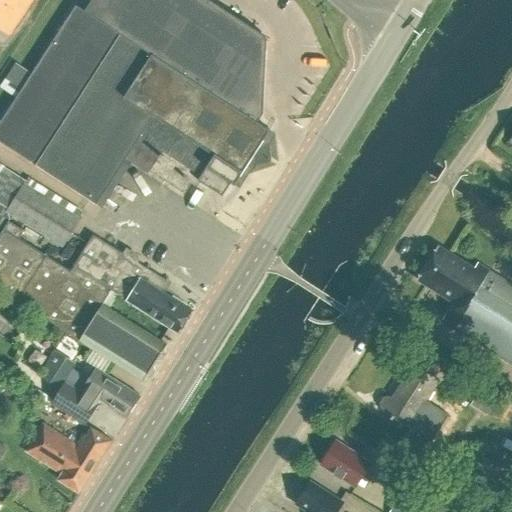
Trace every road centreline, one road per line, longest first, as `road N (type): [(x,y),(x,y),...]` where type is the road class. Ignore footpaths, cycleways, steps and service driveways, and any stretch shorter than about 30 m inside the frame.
road 1 (primary): [(95,511),(392,35)]
road 2 (unclassified): [(237,511),(452,169),(511,93)]
